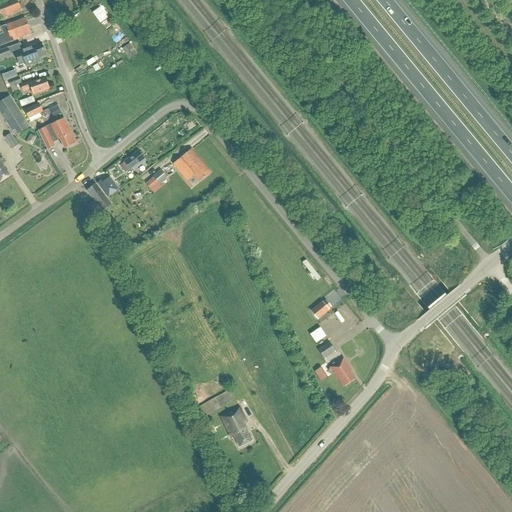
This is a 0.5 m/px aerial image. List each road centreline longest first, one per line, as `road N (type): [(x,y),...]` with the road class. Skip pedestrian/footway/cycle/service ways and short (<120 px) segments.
road 1 (unclassified): [(395,345),(196,109),(169,107),(103,160)]
road 2 (track): [(490,264),(273,0)]
road 3 (motorway): [(348,0),(511,198)]
road 4 (unclassified): [(260,511),(367,393),(395,345)]
road 5 (motorway): [(511,156),(383,0)]
road 6 (track): [(391,351),(511,492)]
road 7 (unclassified): [(103,160),(85,136),(38,0)]
road 8 (unclassified): [(0,236),(103,160)]
road 9 (unclassified): [(395,345),(490,264)]
